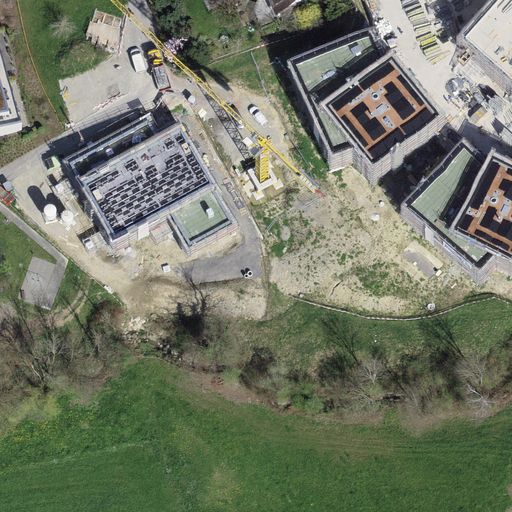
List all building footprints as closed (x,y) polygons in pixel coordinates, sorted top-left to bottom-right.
[(272,0),(280,17),(318,0),(272,0)] [(511,0),(501,0),(470,36),(511,73),(511,0)] [(382,66),(369,38),(297,65),(336,147),(357,140),(374,161),(437,113),(391,60),(382,66)] [(0,135),(23,129),(0,43),(0,135)] [(161,140),(150,120),(74,162),(114,235),(170,205),(191,242),(230,221),(180,130),(161,140)] [(487,171),(463,149),(411,205),(479,263),(493,246),(511,254),(511,169),(493,160),(487,171)]
